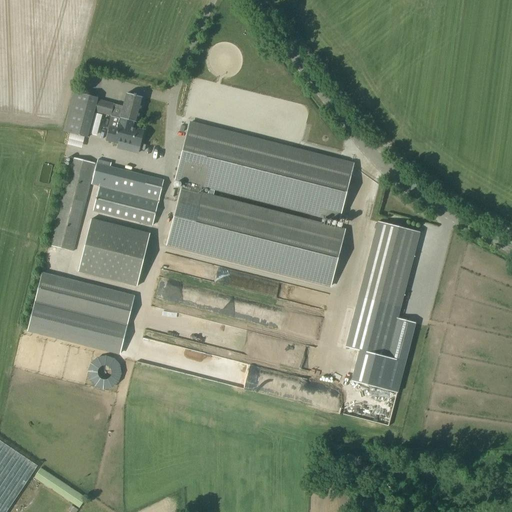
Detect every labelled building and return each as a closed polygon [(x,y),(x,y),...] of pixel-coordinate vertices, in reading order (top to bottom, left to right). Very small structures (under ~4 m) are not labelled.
[(98,98),(74,92),(64,132),(87,138),(94,111),(110,115),(111,116),(114,104),(97,100),(98,98)] [(127,93),(120,118),(121,118),(121,119),(134,122),(137,122),(143,97),(127,93)] [(104,138),(103,141),(119,145),(120,142),(131,145),(129,152),(138,154),(139,147),(140,147),(144,131),(132,128),(134,122),(121,119),(120,118),(111,116),(110,115),(108,122),(104,138)] [(189,123),(175,179),(183,181),(181,189),(167,244),(331,286),(337,263),(343,230),(201,193),(203,185),(340,220),(354,165),(189,123)] [(290,134),(292,125),(281,123),(279,131),(290,134)] [(95,164),(71,158),(49,245),(73,251),(85,203),(95,164)] [(152,225),(158,201),(163,181),(96,164),(91,184),(118,191),(117,193),(99,188),(93,210),(152,225)] [(91,219),(78,271),(137,286),(150,234),(91,219)] [(378,222),(356,308),(397,319),(419,232),(378,222)] [(121,353),(134,298),(42,274),(28,330),(121,353)] [(254,297),(255,291),(196,278),(196,277),(185,275),(184,282),(204,286),(203,289),(276,304),(277,298),(259,294),(258,298),(254,297)] [(0,511),(6,511),(38,466),(0,440),(0,511)] [(34,478),(79,507),(86,497),(41,467),(34,478)]
